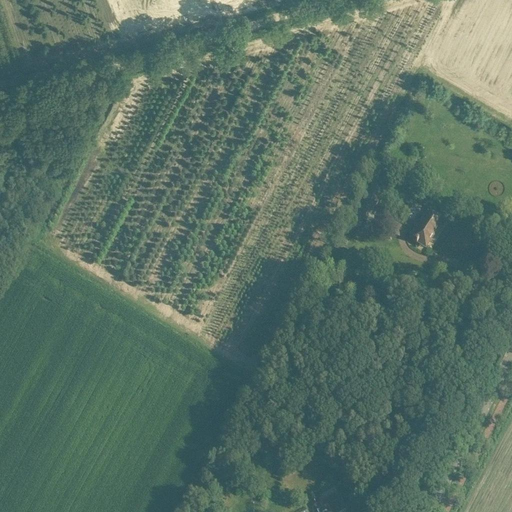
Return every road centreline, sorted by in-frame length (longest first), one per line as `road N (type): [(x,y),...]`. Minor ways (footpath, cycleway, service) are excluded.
road 1 (track): [(337,0),(0,104)]
road 2 (tertiary): [(428,511),(511,353)]
